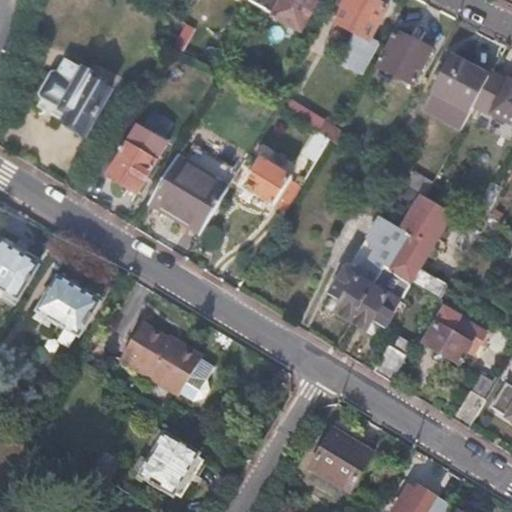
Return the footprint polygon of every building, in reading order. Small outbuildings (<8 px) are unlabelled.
[(283,0),(250,0),(249,2),(274,16),(283,0)] [(283,0),(274,16),(273,18),(302,34),(320,0),(283,0)] [(388,6),(377,0),(346,0),(335,21),(358,34),(351,47),(358,50),(349,67),(363,75),(380,44),(371,39),(388,6)] [(433,51),(399,32),(379,67),(414,86),(433,51)] [(491,77),(451,56),(420,116),(459,135),(478,100),(491,77)] [(59,74),(54,71),(36,99),(67,118),(63,124),(85,137),(110,94),(92,84),(96,78),(66,61),(59,74)] [(491,77),(478,100),(494,108),(490,114),(511,125),(511,80),(509,79),(506,85),(491,77)] [(290,100),(284,112),(334,138),(340,125),(290,100)] [(118,154),(111,150),(98,171),(136,194),(167,146),(136,128),(124,146),(118,154)] [(327,141),(316,134),(301,158),(313,165),(327,141)] [(230,181),(181,151),(149,203),(199,232),(230,181)] [(292,176),(261,157),(241,190),(272,208),(273,206),(284,213),(298,188),(288,182),(292,176)] [(361,185),(325,164),(313,184),(349,205),(361,185)] [(399,231),(408,237),(388,270),(408,281),(413,284),(452,217),(424,199),(419,197),(399,231)] [(398,232),(377,219),(329,298),(344,306),(337,317),(349,324),(383,267),(388,270),(408,237),(399,231),(398,232)] [(0,238),(0,289),(17,300),(37,267),(34,266),(38,259),(1,236),(0,238)] [(388,270),(383,267),(349,324),(360,330),(367,319),(380,327),(408,281),(388,270)] [(60,280),(57,278),(37,311),(80,337),(99,305),(96,303),(100,295),(64,274),(60,280)] [(486,335),(444,309),(426,339),(463,361),(468,353),(473,356),(486,335)] [(143,323),(121,360),(179,395),(181,393),(194,401),(204,398),(209,390),(206,379),(214,366),(202,359),(204,356),(182,342),(178,348),(167,341),(169,338),(143,323)] [(389,352),(386,350),(373,372),(390,382),(414,344),(400,335),(389,352)] [(511,388),(497,412),(511,421),(511,388)] [(486,400),(471,391),(454,421),(468,429),(486,400)] [(374,455),(333,430),(308,469),(319,476),(313,485),(333,497),(339,488),(350,494),(374,455)] [(199,454),(167,435),(140,477),(173,498),(176,493),(182,497),(204,463),(197,458),(199,454)] [(97,475),(112,479),(117,462),(102,458),(97,475)] [(417,495),(408,489),(395,511),(445,511),(450,505),(421,488),(417,495)]
